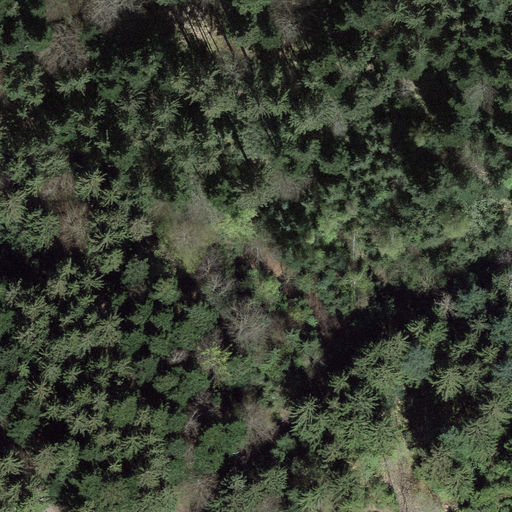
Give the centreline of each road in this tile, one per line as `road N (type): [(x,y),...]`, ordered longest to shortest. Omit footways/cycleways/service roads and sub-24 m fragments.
road 1 (track): [(31,0),(121,348),(182,511)]
road 2 (track): [(201,511),(239,466),(314,401),(511,251)]
